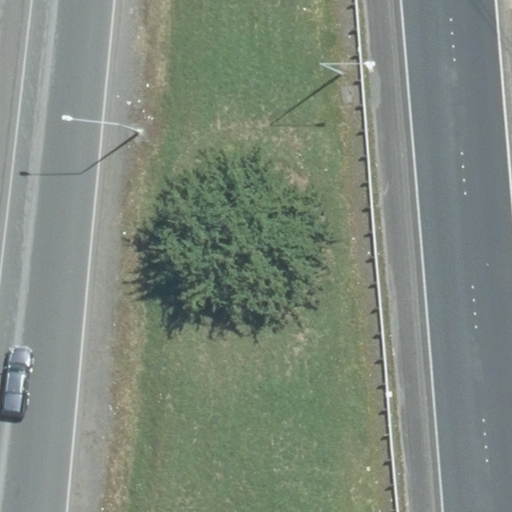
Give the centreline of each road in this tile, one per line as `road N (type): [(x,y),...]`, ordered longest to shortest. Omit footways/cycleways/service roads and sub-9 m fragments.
road 1 (motorway): [(24,511),(77,0)]
road 2 (motorway): [(490,511),(448,0)]
